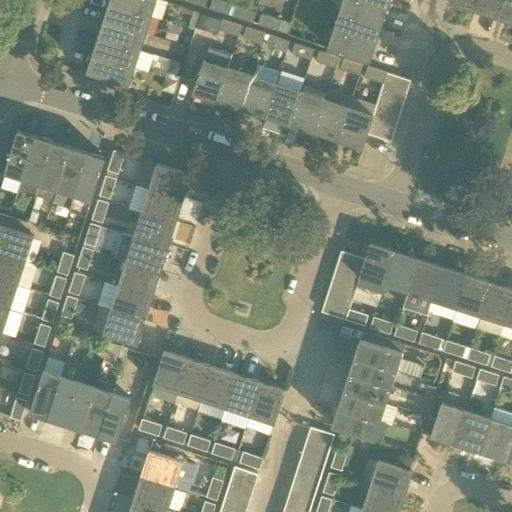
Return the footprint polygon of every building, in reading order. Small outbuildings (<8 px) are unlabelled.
[(110,0),(110,2),(152,16),(156,0),(110,0)] [(233,4),(219,0),(212,0),(210,8),(230,15),(233,4)] [(382,26),(387,9),(359,0),(343,0),(340,13),(382,26)] [(359,0),(387,9),(390,0),(359,0)] [(474,11),(476,0),(449,0),(449,3),(474,11)] [(497,18),(503,0),(476,0),(474,11),(497,18)] [(511,23),(511,0),(503,0),(497,18),(511,23)] [(146,33),(152,16),(110,2),(104,19),(146,33)] [(257,12),(237,6),(234,16),(253,23),(257,12)] [(334,30),(376,43),(382,26),(340,13),(334,30)] [(278,30),(281,20),(262,14),(259,24),(278,30)] [(104,19),(98,37),(141,50),(146,33),(104,19)] [(223,20),(219,30),(239,36),(242,26),(223,20)] [(281,20),(278,30),(288,33),(291,23),(281,20)] [(247,27),(243,38),(263,44),(266,34),(247,27)] [(371,61),(376,43),(334,30),(329,46),(328,46),(328,47),(371,61)] [(270,35),(267,45),(287,52),(290,41),(270,35)] [(135,67),(141,50),(98,37),(93,54),(135,67)] [(295,43),(292,53),(311,60),(315,49),(295,43)] [(319,51),(316,61),(335,67),(339,57),(319,51)] [(130,84),(135,67),(93,54),(87,72),(130,85),(130,84)] [(344,59),(340,69),(360,75),(363,65),(344,59)] [(218,102),(229,68),(204,60),(193,94),(218,102)] [(172,61),(168,73),(178,76),(181,64),(172,61)] [(384,83),(387,73),(368,67),(365,77),(384,83)] [(242,110),(253,75),(229,68),(218,102),(242,110)] [(387,73),(384,83),(408,91),(411,80),(387,73)] [(266,118),(277,83),(253,75),(242,110),(266,118)] [(290,126),(301,91),(277,83),(266,118),(290,126)] [(408,91),(384,83),(380,95),(404,102),(408,91)] [(314,133),(325,99),(301,91),(290,126),(314,133)] [(404,102),(380,95),(377,105),(401,113),(404,102)] [(349,107),(325,99),(314,133),(338,141),(349,107)] [(401,113),(377,105),(374,113),(374,114),(372,120),(396,128),(401,113)] [(349,107),(338,141),(363,149),(368,134),(372,120),(374,114),(349,107)] [(396,128),(372,120),(368,134),(392,141),(396,128)] [(0,212),(11,216),(20,189),(19,189),(36,135),(19,130),(5,172),(1,171),(0,173),(0,212)] [(19,189),(20,189),(37,195),(54,141),(36,135),(19,189)] [(54,201),(71,146),(54,141),(37,195),(53,200),(53,201),(54,201)] [(71,206),(88,152),(71,146),(54,201),(71,206)] [(119,173),(125,154),(114,150),(108,170),(119,173)] [(92,200),(106,157),(88,152),(71,206),(69,211),(87,216),(92,200)] [(150,188),(184,199),(192,174),(157,164),(150,188)] [(100,195),(111,198),(117,179),(106,175),(100,195)] [(176,223),(184,199),(150,188),(142,213),(176,223)] [(92,219),(103,222),(109,203),(99,199),(92,219)] [(169,248),(176,223),(142,213),(134,237),(169,248)] [(85,243),(95,246),(102,226),(91,223),(85,243)] [(0,252),(26,261),(34,236),(0,225),(0,252)] [(161,272),(169,248),(134,237),(127,261),(161,272)] [(360,277),(384,285),(395,250),(370,242),(365,258),(361,274),(360,277)] [(77,266),(88,269),(94,250),(84,247),(77,266)] [(408,293),(419,258),(395,250),(384,285),(408,293)] [(342,251),(337,266),(361,274),(365,258),(342,251)] [(0,279),(18,285),(26,261),(0,252),(0,279)] [(68,275),(74,255),(64,252),(58,272),(68,275)] [(419,258),(408,293),(403,308),(428,315),(433,300),(444,266),(419,258)] [(153,296),(161,272),(127,261),(119,285),(153,296)] [(361,274),(337,266),(333,279),(357,286),(360,277),(361,274)] [(457,308),(468,274),(444,266),(433,300),(457,308)] [(69,292),(79,295),(86,275),(75,272),(69,292)] [(481,316),(492,282),(468,274),(457,308),(481,316)] [(56,275),(50,295),(61,298),(67,279),(56,275)] [(0,305),(11,309),(18,285),(0,279),(0,305)] [(357,286),(333,279),(329,289),(354,297),(357,286)] [(505,324),(511,301),(511,288),(492,282),(481,316),(505,324)] [(146,320),(153,296),(119,285),(111,309),(146,320)] [(354,297),(329,289),(326,300),(350,308),(354,297)] [(68,295),(62,315),(72,318),(78,299),(68,295)] [(49,299),(42,319),(53,322),(59,303),(49,299)] [(350,308),(326,300),(322,312),(346,319),(349,309),(350,309),(350,308)] [(0,332),(3,333),(11,309),(0,305),(0,332)] [(138,345),(146,320),(111,309),(104,334),(138,345)] [(369,315),(350,309),(349,309),(346,319),(365,325),(369,315)] [(393,323),(374,317),(371,327),(390,333),(393,323)] [(41,323),(35,343),(45,346),(51,327),(41,323)] [(418,331),(398,324),(395,335),(414,341),(418,331)] [(360,338),(354,356),(397,370),(402,353),(403,353),(405,344),(366,332),(363,339),(360,338)] [(442,339),(423,332),(419,343),(439,349),(442,339)] [(466,346),(447,340),(444,351),(463,357),(466,346)] [(431,353),(412,347),(409,355),(428,361),(431,353)] [(33,348),(27,368),(37,371),(43,352),(33,348)] [(491,354),(471,348),(468,358),(487,365),(491,354)] [(178,392),(189,358),(165,350),(154,384),(178,392)] [(391,387),(397,370),(354,356),(349,373),(391,387)] [(511,369),(511,361),(495,356),(492,366),(511,372),(511,369)] [(202,400),(213,366),(189,358),(178,392),(202,400)] [(66,361),(62,375),(48,418),(65,424),(79,381),(83,367),(66,361)] [(456,361),(453,371),(472,377),(475,367),(456,361)] [(226,408),(237,373),(213,366),(202,400),(226,408)] [(48,418),(62,375),(44,369),(30,412),(48,418)] [(480,369),(476,379),(496,385),(499,375),(480,369)] [(25,372),(19,392),(29,395),(36,376),(25,372)] [(250,416),(261,381),(237,373),(226,408),(250,416)] [(386,404),(391,387),(349,373),(344,390),(386,404)] [(511,378),(504,376),(500,387),(511,390),(511,378)] [(82,429),(99,435),(113,392),(115,385),(98,379),(96,386),(82,429)] [(82,429),(96,386),(79,381),(65,424),(82,429)] [(275,424),(286,389),(261,381),(250,416),(275,424)] [(424,398),(432,400),(436,387),(428,385),(424,398)] [(380,421),(386,404),(344,390),(338,408),(380,421)] [(113,392),(99,435),(117,440),(131,398),(113,392)] [(17,397),(11,416),(21,420),(27,400),(17,397)] [(427,416),(432,400),(424,398),(419,414),(427,416)] [(456,445),(467,411),(442,402),(431,437),(456,445)] [(375,438),(380,421),(338,408),(332,425),(375,439),(375,438)] [(511,420),(511,412),(496,408),(494,415),(511,420)] [(467,411),(456,445),(480,453),(492,418),(467,411)] [(142,418),(139,429),(159,435),(162,425),(142,418)] [(511,424),(492,418),(480,453),(505,460),(511,437),(511,424)] [(167,427),(164,437),(184,443),(187,433),(167,427)] [(311,427),(311,428),(307,439),(331,447),(335,434),(311,427)] [(191,434),(188,445),(207,451),(211,441),(191,434)] [(346,447),(348,440),(341,438),(338,445),(346,447)] [(331,447),(307,439),(303,452),(327,459),(331,447)] [(212,453),(232,459),(235,449),(215,442),(212,453)] [(342,470),(343,465),(348,451),(338,447),(331,467),(342,470)] [(142,475),(176,486),(184,462),(150,451),(142,475)] [(240,462),(260,468),(263,458),(243,451),(240,462)] [(327,459),(303,452),(299,465),(323,471),(327,459)] [(413,472),(379,460),(371,485),(405,496),(413,472)] [(323,471),(299,465),(296,475),(320,481),(323,471)] [(235,466),(231,478),(255,485),(259,474),(235,466)] [(323,492),(334,495),(340,475),(330,472),(323,492)] [(168,511),(176,486),(142,475),(134,500),(168,511)] [(320,481),(296,475),(292,486),(316,494),(320,481)] [(217,500),(224,480),(213,477),(207,497),(217,500)] [(255,485),(231,478),(227,490),(251,497),(255,485)] [(369,511),(400,511),(405,496),(371,485),(363,510),(369,511)] [(316,494),(292,486),(288,498),(311,506),(316,494)] [(251,497),(227,490),(223,502),(247,509),(251,497)] [(316,511),(328,511),(332,499),(322,496),(316,511)] [(309,511),(311,506),(288,498),(284,511),(288,511),(309,511)] [(167,511),(168,511),(134,500),(129,511),(167,511)] [(213,511),(216,504),(206,501),(202,511),(213,511)] [(246,511),(247,509),(223,502),(220,511),(246,511)]
